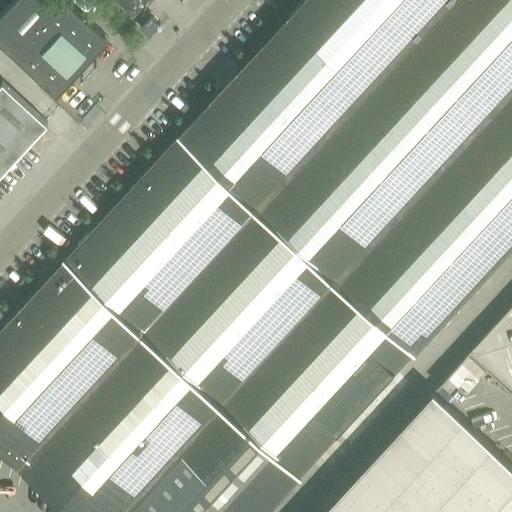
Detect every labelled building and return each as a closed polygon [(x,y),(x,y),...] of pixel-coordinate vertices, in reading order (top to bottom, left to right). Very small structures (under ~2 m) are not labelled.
[(109,37),(68,0),(11,0),(0,12),(0,40),(57,93),(109,37)] [(394,371),(511,242),(511,0),(300,0),(0,325),(0,447),(70,511),(264,511),(346,423),(358,434),(406,382),(394,371)] [(142,0),(122,0),(133,10),(142,0)] [(0,172),(48,121),(3,80),(0,83),(0,172)] [(511,511),(511,462),(433,389),(319,511),(511,511)]
